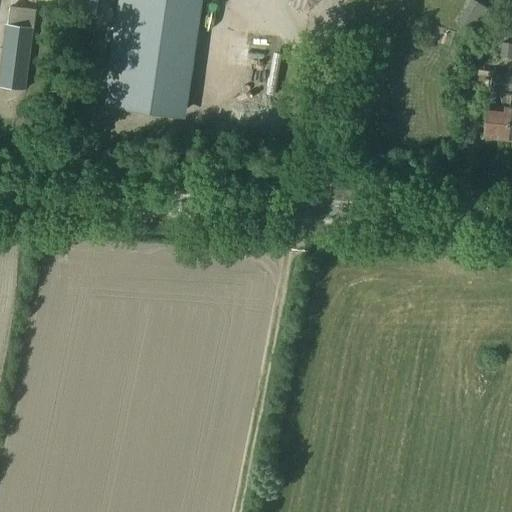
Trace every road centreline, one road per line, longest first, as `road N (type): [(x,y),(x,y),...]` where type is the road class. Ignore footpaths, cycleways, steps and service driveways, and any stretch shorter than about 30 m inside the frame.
road 1 (unclassified): [(511,220),(0,196)]
road 2 (track): [(236,511),(288,256)]
